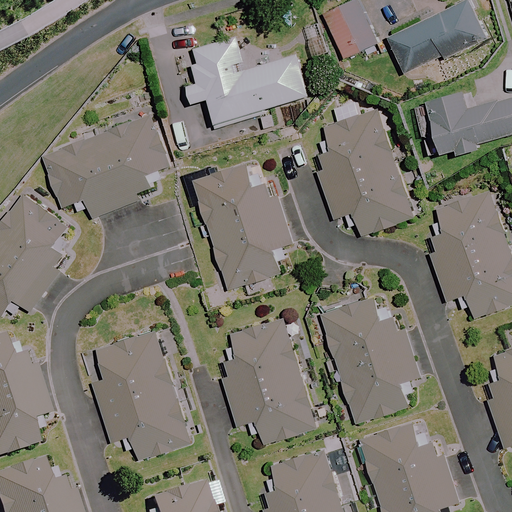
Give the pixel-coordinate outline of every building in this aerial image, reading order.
[(383,43),(362,0),(328,16),(349,60),(383,43)] [(489,40),(473,4),(393,38),(408,75),(489,40)] [(204,64),(198,66),(204,84),(194,87),(199,104),(208,101),(216,126),(311,97),(299,57),(240,75),(237,65),(247,62),(239,38),(200,51),(204,64)] [(460,151),(461,156),(482,151),(480,145),(511,136),(511,99),(472,110),(468,93),(434,103),(448,154),(460,151)] [(418,215),(379,109),(328,127),(336,150),(324,154),(329,168),(324,170),(341,217),(358,210),(367,234),(418,215)] [(175,167),(156,116),(48,156),(67,207),(93,198),(99,216),(144,199),(142,194),(154,189),(149,177),(175,167)] [(251,163),(199,179),(234,289),(286,272),(278,246),(296,240),(282,195),(276,197),(272,185),(259,189),(251,163)] [(511,303),(511,246),(492,191),(441,209),(449,232),(437,236),(442,250),(437,251),(454,299),(471,292),(479,316),(511,303)] [(71,223),(26,192),(0,228),(0,313),(5,317),(20,295),(36,306),(63,267),(59,264),(66,254),(55,246),(71,223)] [(379,292),(327,309),(362,418),(414,402),(406,376),(424,370),(409,325),(404,326),(400,314),(387,318),(379,292)] [(323,426),(288,318),(236,334),(244,357),(232,361),(236,374),(230,376),(246,424),(263,418),(271,442),(323,426)] [(7,333),(0,335),(0,455),(42,443),(34,417),(52,411),(37,366),(32,367),(28,355),(15,360),(7,333)] [(192,442),(158,333),(105,350),(113,376),(97,381),(115,439),(133,434),(140,458),(192,442)] [(511,350),(498,356),(506,378),(494,383),(499,396),(494,398),(511,445),(511,444),(511,350)] [(418,422),(366,438),(389,511),(446,511),(445,505),(463,499),(448,454),(443,456),(439,444),(426,448),(418,422)] [(348,511),(329,450),(277,467),(284,490),(272,494),(277,507),(271,509),(272,511),(348,511)] [(45,459),(0,473),(0,497),(4,511),(82,511),(76,491),(70,493),(67,481),(54,485),(45,459)] [(213,511),(204,483),(152,499),(156,511),(213,511)]
